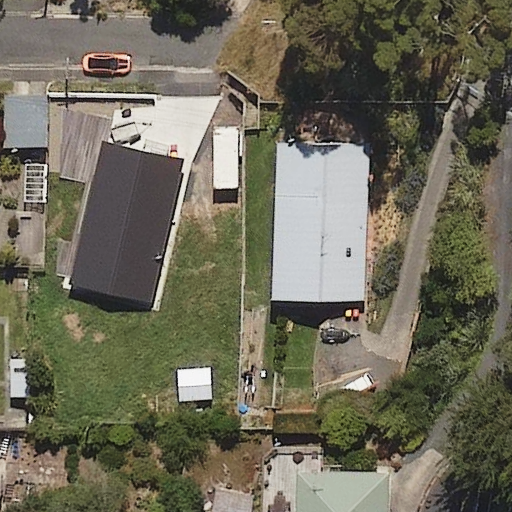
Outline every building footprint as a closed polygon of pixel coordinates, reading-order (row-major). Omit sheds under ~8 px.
[(48,146),(48,95),(6,95),(6,146),(48,146)] [(273,297),(365,299),(369,140),(276,138),(273,297)] [(210,156),(112,159),(116,321),(141,321),(141,330),(240,327),(239,291),(214,291),(210,156)] [(276,449),(274,499),(295,500),(294,511),(387,511),(389,473),(323,470),(323,451),(276,449)] [(211,511),(250,511),(254,494),(217,486),(211,511)]
